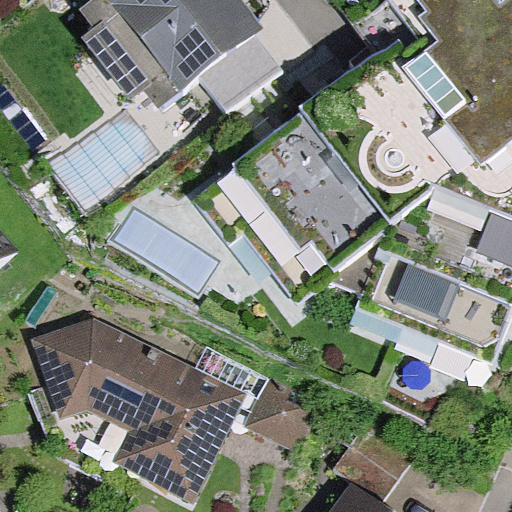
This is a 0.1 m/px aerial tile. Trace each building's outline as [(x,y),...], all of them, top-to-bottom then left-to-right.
[(165,107),(268,27),(246,0),(104,0),(90,11),(165,107)] [(511,0),(391,0),(418,32),(329,100),(274,143),(236,172),(304,253),(313,246),(339,278),(329,285),(362,299),(358,311),(495,362),(511,320),(511,0)] [(193,509),(247,398),(95,318),(33,340),(63,426),(92,416),(133,436),(116,472),(193,509)] [(303,454),(325,402),(270,378),(247,431),(303,454)] [(335,511),(381,511),(351,490),(335,511)]
